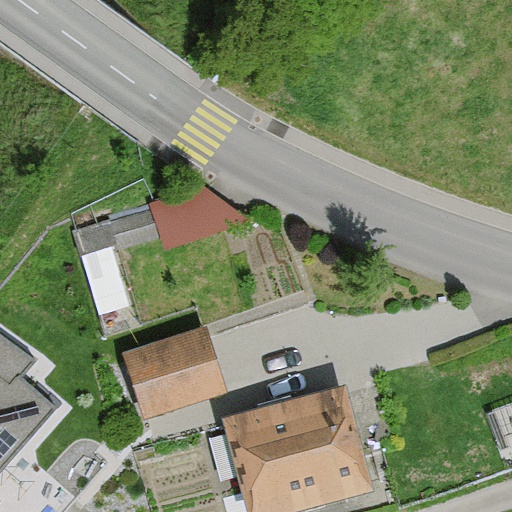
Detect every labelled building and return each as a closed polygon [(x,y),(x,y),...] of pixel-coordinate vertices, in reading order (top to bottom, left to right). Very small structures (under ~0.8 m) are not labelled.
[(206,192),(151,209),(160,240),(165,255),(248,229),(206,192)] [(160,240),(151,209),(73,233),(82,263),(100,258),(160,240)] [(100,258),(82,263),(95,307),(113,302),(100,258)] [(208,401),(191,339),(112,360),(129,423),(208,401)] [(24,369),(0,349),(0,463),(42,414),(9,387),(24,369)] [(321,511),(362,501),(333,395),(210,429),(232,511),(321,511)]
